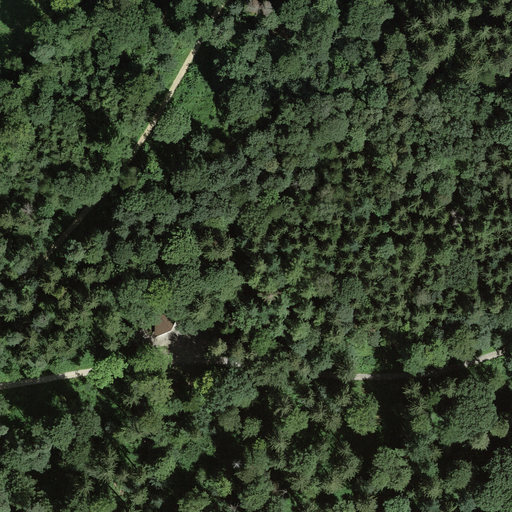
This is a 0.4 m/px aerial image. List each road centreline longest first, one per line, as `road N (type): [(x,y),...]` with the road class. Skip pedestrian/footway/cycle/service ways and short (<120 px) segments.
road 1 (track): [(0,386),(194,358),(415,376),(511,347)]
road 2 (track): [(0,306),(109,183),(223,0)]
